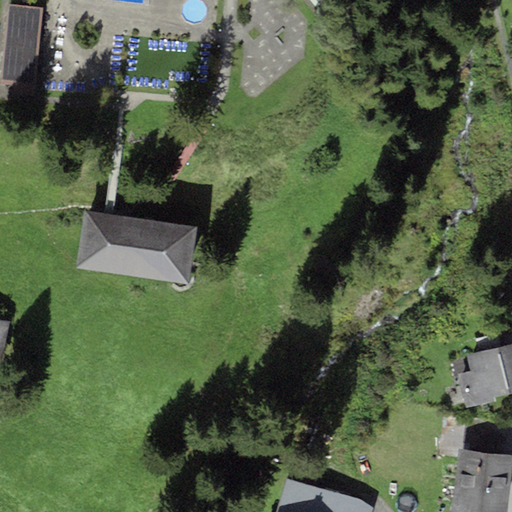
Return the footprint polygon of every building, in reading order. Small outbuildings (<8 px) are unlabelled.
[(34,95),(43,6),(9,3),(1,83),(14,84),(13,93),(34,95)] [(78,268),(132,275),(139,217),(85,210),(78,268)] [(196,224),(139,217),(132,275),(189,281),(196,224)] [(495,401),(494,396),(511,391),(511,343),(467,354),(471,371),(458,374),(466,408),(495,401)] [(511,423),(465,418),(462,444),(511,449),(511,423)] [(507,511),(511,473),(511,455),(459,450),(451,511),(507,511)] [(371,511),(374,504),(285,479),(275,511),(371,511)]
